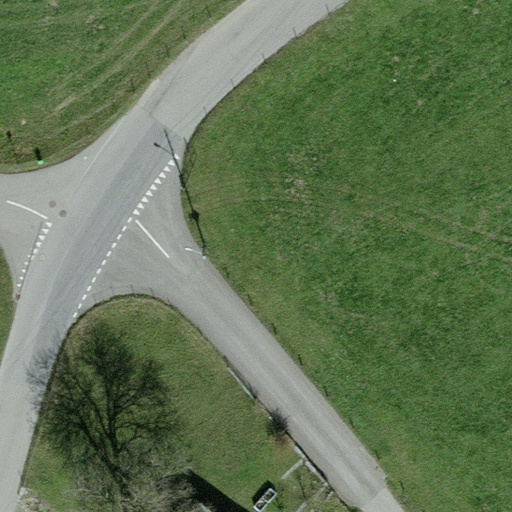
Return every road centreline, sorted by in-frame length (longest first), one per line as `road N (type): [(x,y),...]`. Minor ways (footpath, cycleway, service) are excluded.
road 1 (unclassified): [(367,511),(134,218),(105,204)]
road 2 (tertiary): [(0,493),(41,349),(105,204)]
road 3 (tertiary): [(105,204),(213,66),(303,0)]
